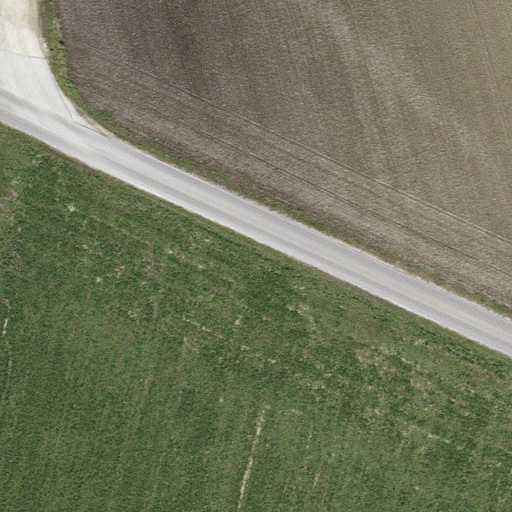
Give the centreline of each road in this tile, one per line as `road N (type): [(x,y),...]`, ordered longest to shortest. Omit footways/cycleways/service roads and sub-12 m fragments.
road 1 (track): [(36,130),(511,349)]
road 2 (track): [(36,130),(10,0)]
